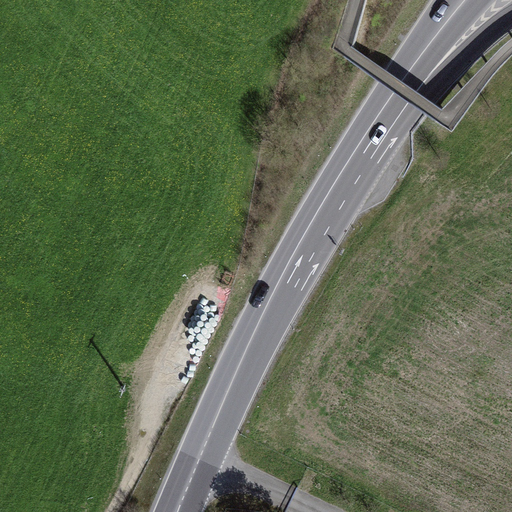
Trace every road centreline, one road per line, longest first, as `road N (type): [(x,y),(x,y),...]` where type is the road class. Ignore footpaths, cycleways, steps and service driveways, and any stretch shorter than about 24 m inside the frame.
road 1 (trunk): [(369,152),(298,245),(199,459)]
road 2 (track): [(113,511),(208,314)]
road 3 (trunk): [(369,152),(511,13)]
road 4 (trunk): [(459,13),(369,152)]
